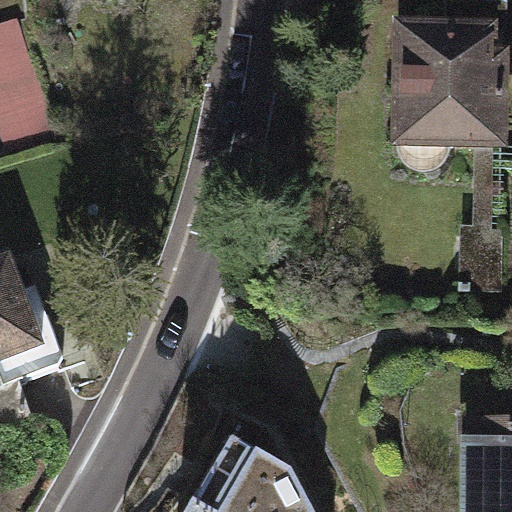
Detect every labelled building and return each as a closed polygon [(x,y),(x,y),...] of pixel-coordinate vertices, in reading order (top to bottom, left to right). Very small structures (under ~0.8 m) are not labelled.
[(0,23),(0,132),(6,150),(57,133),(17,18),(0,23)] [(500,20),(378,18),(375,150),(468,152),(466,227),(449,227),(448,293),(495,294),(500,20)] [(33,261),(0,271),(0,384),(67,362),(33,261)] [(511,511),(511,417),(448,417),(447,511),(511,511)] [(300,511),(277,471),(220,437),(175,511),(300,511)]
